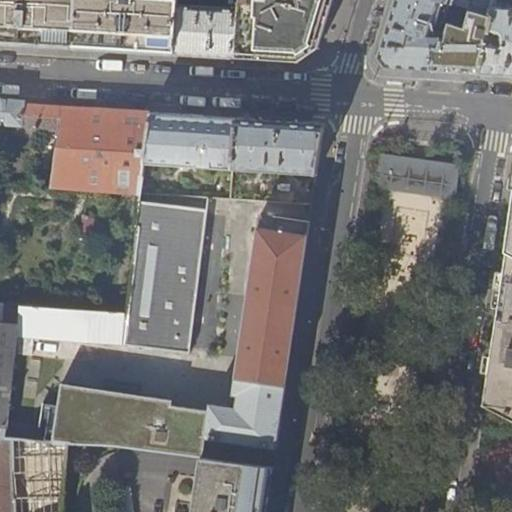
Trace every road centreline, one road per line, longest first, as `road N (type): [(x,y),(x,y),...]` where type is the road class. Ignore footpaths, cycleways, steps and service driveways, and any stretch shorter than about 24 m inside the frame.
road 1 (residential): [(352,96),(300,511)]
road 2 (residential): [(438,511),(498,104)]
road 3 (residential): [(352,96),(0,77)]
road 4 (residential): [(498,104),(352,96)]
